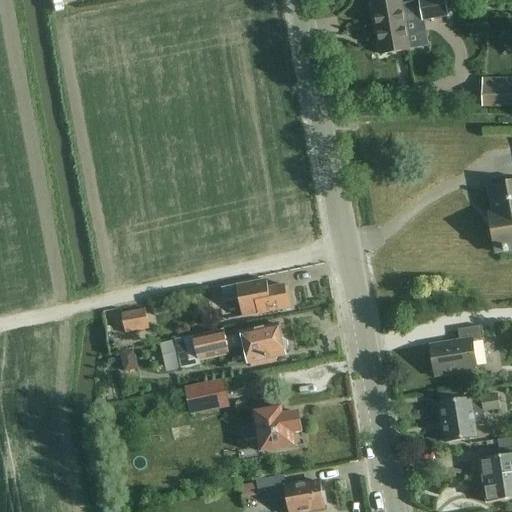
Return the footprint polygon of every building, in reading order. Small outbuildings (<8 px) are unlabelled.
[(405,25),(417,23),(448,18),(445,0),(415,0),(401,2),(374,7),(382,56),(409,51),(405,25)] [(484,108),(511,108),(511,87),(483,88),(484,108)] [(511,184),(489,188),(493,214),(489,215),(496,254),(511,251),(511,184)] [(244,319),(260,316),(260,317),(290,311),(286,288),(269,291),(268,283),(238,289),(224,292),(226,304),(240,301),(244,319)] [(128,300),(130,310),(151,306),(150,297),(128,300)] [(125,335),(149,330),(145,312),(122,316),(125,335)] [(435,377),(477,371),(473,342),(484,340),(482,327),(458,331),(460,343),(430,348),(435,377)] [(279,328),(226,340),(224,333),(193,340),(198,363),(229,356),(228,352),(245,348),(248,365),(286,357),(285,353),(288,349),(287,343),(282,340),(279,328)] [(174,344),(152,348),(154,359),(176,355),(174,344)] [(132,352),(119,355),(123,374),(136,371),(132,352)] [(221,381),(188,387),(193,414),(226,408),(221,381)] [(440,406),(446,444),(478,438),(476,425),(483,424),(481,411),(479,399),(464,402),(463,391),(440,395),(442,405),(440,406)] [(495,397),(479,399),(481,411),(497,409),(495,397)] [(245,443),(258,441),(260,455),(296,448),(294,436),(302,435),(299,415),(284,418),(282,410),(254,415),(256,429),(243,431),(245,443)] [(484,480),(511,475),(511,440),(498,443),(500,454),(480,457),(484,480)] [(511,475),(484,480),(488,506),(511,502),(511,475)] [(244,486),(243,497),(267,492),(268,503),(288,499),(290,511),(319,511),(325,511),(319,480),(286,486),(284,479),(284,476),(257,481),(258,484),(244,486)]
